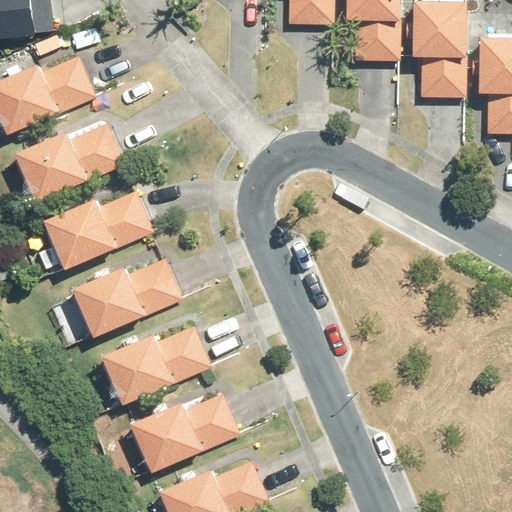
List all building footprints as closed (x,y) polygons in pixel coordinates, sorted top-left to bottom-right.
[(0,0),(0,31),(53,26),(50,0),(0,0)] [(289,0),(289,21),(335,22),(335,0),(289,0)] [(345,0),(345,15),(356,15),(355,57),(400,58),(400,0),(345,0)] [(468,0),(413,0),(413,52),(422,53),(422,94),(467,95),(468,0)] [(511,33),(480,33),(479,89),(488,89),(487,132),(511,132),(511,33)] [(37,58),(0,73),(0,116),(6,130),(58,108),(59,111),(97,95),(79,52),(41,68),(37,58)] [(65,127),(14,148),(35,199),(87,177),(87,180),(126,162),(108,121),(69,137),(65,127)] [(94,196),(43,216),(64,265),(115,244),(116,247),(154,230),(136,188),(97,204),(94,196)] [(124,264),(72,284),(92,334),(142,313),(142,315),(183,297),(166,256),(127,272),(124,264)] [(153,330),(101,352),(122,402),(173,380),(174,382),(213,366),(195,324),(157,340),(153,330)] [(181,400),(131,420),(151,469),(201,448),(202,449),(240,433),(223,391),(184,408),(181,400)] [(210,466),(159,487),(169,511),(244,511),(269,502),(251,460),(214,476),(210,466)]
